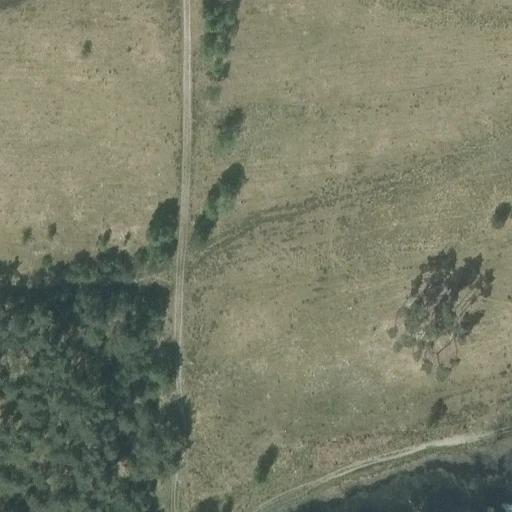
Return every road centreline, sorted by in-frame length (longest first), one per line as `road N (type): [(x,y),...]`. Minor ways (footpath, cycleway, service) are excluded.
road 1 (track): [(172,511),(186,0)]
road 2 (track): [(511,429),(333,475),(263,511)]
road 3 (unknown): [(0,286),(184,266)]
